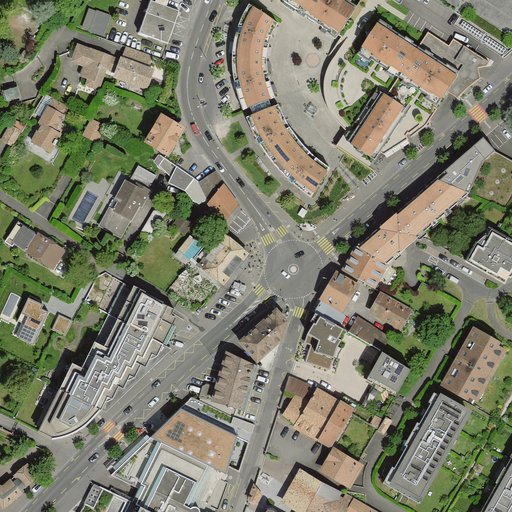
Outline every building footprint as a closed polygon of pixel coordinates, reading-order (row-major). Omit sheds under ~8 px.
[(184,0),(150,0),(138,36),(168,46),(184,0)] [(286,0),(338,33),(354,9),(339,0),(286,0)] [(463,0),(441,0),(457,10),(463,0)] [(111,16),(90,8),(82,29),(103,37),(111,16)] [(264,40),(272,23),(250,8),(243,25),(238,44),(237,65),(241,87),(248,109),(271,99),(263,79),(261,59),(264,40)] [(418,49),(378,22),(361,48),(402,75),(441,101),(447,92),(458,99),(469,87),(481,79),(478,68),(489,66),(489,63),(454,40),(449,47),(428,33),(418,49)] [(402,75),(361,48),(346,39),(334,58),(327,72),(324,87),(326,102),(333,115),(347,132),(355,137),(381,95),(386,99),(402,75)] [(73,62),(86,67),(82,77),(90,80),(87,88),(98,92),(105,70),(114,73),(112,79),(130,85),(128,92),(150,99),(159,72),(147,68),(151,57),(124,48),(120,60),(79,46),(73,62)] [(435,108),(441,101),(402,75),(386,99),(402,109),(376,150),(384,155),(409,139),(406,135),(421,124),(423,126),(424,128),(433,115),(437,109),(435,108)] [(18,87),(4,91),(7,101),(21,97),(18,87)] [(386,99),(381,95),(355,137),(349,147),(370,160),(376,150),(402,109),(386,99)] [(70,108),(54,99),(40,124),(44,126),(35,142),(51,151),(61,134),(56,131),(70,108)] [(314,194),(327,172),(305,154),(286,130),(274,107),(251,116),(262,139),(274,157),(293,178),(314,194)] [(171,155),(186,129),(165,116),(149,141),(171,155)] [(107,126),(92,119),(84,136),(98,143),(107,126)] [(11,125),(3,140),(13,145),(21,131),(11,125)] [(511,194),(511,161),(495,153),(483,139),(446,171),(449,174),(440,181),(469,193),(505,208),(511,194)] [(173,179),(178,167),(175,165),(160,154),(155,162),(173,179)] [(272,174),(258,156),(253,161),(266,178),(272,174)] [(140,164),(134,175),(152,185),(159,174),(140,164)] [(187,191),(196,179),(178,167),(173,179),(171,183),(187,191)] [(212,203),(225,184),(216,172),(200,182),(196,179),(187,191),(194,201),(201,204),(210,199),(212,203)] [(110,207),(100,226),(122,239),(140,205),(143,206),(151,191),(138,184),(137,187),(127,180),(113,208),(110,207)] [(356,248),(343,269),(373,288),(386,264),(409,245),(469,193),(440,181),(435,181),(389,220),(356,248)] [(209,205),(223,226),(240,206),(225,184),(212,203),(209,205)] [(194,224),(182,215),(173,227),(185,236),(194,224)] [(63,250),(35,233),(17,222),(4,244),(11,248),(13,244),(33,256),(31,259),(51,271),(63,250)] [(474,244),(466,261),(504,282),(508,276),(511,273),(511,242),(511,243),(490,231),(487,237),(474,244)] [(201,266),(222,283),(247,253),(227,235),(212,253),(201,266)] [(201,266),(212,253),(191,236),(175,254),(190,266),(195,261),(201,266)] [(354,286),(332,274),(318,300),(320,301),(339,312),(354,286)] [(125,284),(109,315),(162,345),(177,318),(172,315),(175,309),(163,304),(164,302),(146,294),(146,291),(134,285),(133,288),(125,284)] [(413,310),(379,292),(368,313),(401,331),(413,310)] [(21,313),(28,317),(18,338),(34,345),(49,312),(42,309),(44,305),(29,298),(21,313)] [(339,312),(320,301),(314,311),(316,312),(316,313),(338,326),(344,316),(339,313),(339,312)] [(277,310),(241,341),(258,360),(280,341),(287,321),(277,310)] [(307,362),(330,370),(338,346),(342,340),(338,338),(343,328),(338,326),(316,313),(311,321),(315,324),(311,328),(308,334),(306,342),(312,345),(307,362)] [(59,315),(53,329),(65,335),(72,321),(59,315)] [(155,357),(162,345),(155,341),(133,328),(109,315),(83,368),(73,363),(60,390),(100,409),(103,401),(112,399),(117,387),(124,388),(128,375),(133,377),(139,365),(144,367),(150,354),(155,357)] [(391,339),(357,318),(349,331),(383,352),(391,339)] [(499,341),(474,327),(441,385),(469,401),(471,397),(478,401),(506,350),(497,345),(499,341)] [(411,369),(383,352),(367,379),(396,396),(411,369)] [(203,386),(199,397),(242,409),(254,365),(228,353),(217,387),(208,384),(203,386)] [(316,388),(290,377),(285,390),(295,394),(309,399),(316,388)] [(296,423),(294,426),(329,445),(353,409),(316,388),(309,399),(295,394),(283,414),(296,423)] [(100,409),(60,390),(38,428),(53,435),(61,434),(68,432),(78,428),(90,420),(100,409)] [(391,465),(382,481),(419,502),(471,408),(440,391),(439,393),(434,390),(429,399),(431,400),(419,422),(417,420),(404,443),(407,444),(394,467),(391,465)] [(153,434),(150,437),(226,473),(226,471),(238,436),(250,442),(255,425),(192,397),(153,434)] [(185,505),(205,464),(150,437),(111,476),(141,488),(134,502),(154,511),(201,511),(198,508),(192,508),(185,505)] [(332,449),(319,472),(337,482),(350,489),(363,466),(332,449)] [(511,511),(511,456),(479,511),(511,511)] [(28,465),(16,475),(20,479),(28,488),(39,478),(28,465)] [(334,488),(299,470),(280,504),(294,511),(346,511),(353,498),(334,488)] [(4,488),(0,485),(0,505),(4,508),(28,488),(20,479),(15,483),(13,480),(4,488)] [(261,494),(253,485),(248,499),(256,503),(261,494)] [(376,511),(353,498),(346,511),(376,511)] [(154,511),(134,502),(129,511),(154,511)]
